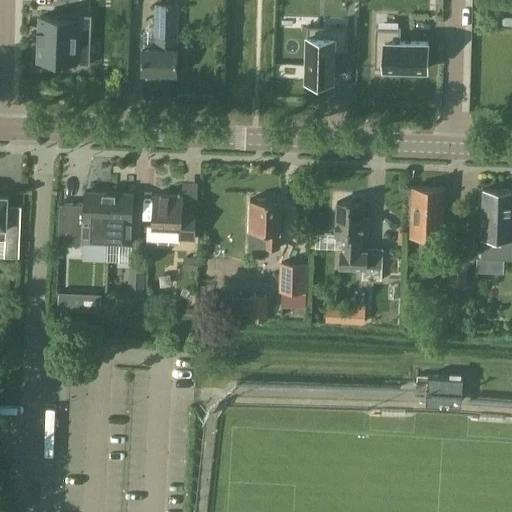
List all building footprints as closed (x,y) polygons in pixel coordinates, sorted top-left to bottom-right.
[(511,5),(504,4),(503,18),(511,19),(511,5)] [(143,47),(143,73),(145,73),(147,79),(157,79),(159,73),(177,74),(178,48),(176,48),(177,5),(156,5),(155,47),(143,47)] [(38,29),(38,41),(40,41),(39,59),(47,60),(77,61),(78,34),(91,35),(92,15),(92,14),(59,12),(58,16),(41,16),(40,29),(38,29)] [(308,25),(306,78),(334,78),(334,51),(347,51),(348,26),(308,25)] [(376,27),(375,67),(427,68),(428,41),(401,40),(401,28),(376,27)] [(411,234),(444,235),(445,188),(412,186),(411,234)] [(511,189),(484,188),(481,257),(478,257),(477,271),(502,272),(503,258),(511,258),(511,189)] [(60,202),(59,239),(108,241),(109,191),(86,190),(85,203),(60,202)] [(109,191),(108,241),(133,242),(134,192),(109,191)] [(0,226),(8,226),(9,194),(0,193),(0,226)] [(180,237),(195,238),(196,209),(182,208),(183,194),(155,193),(154,225),(148,225),(147,242),(180,243),(180,237)] [(282,198),(251,197),(249,229),(248,246),(281,247),(281,230),(280,229),(282,198)] [(362,235),(368,236),(369,217),(364,216),(365,200),(337,199),(336,234),(344,234),(343,248),(342,248),(341,265),(367,266),(368,249),(362,249),(362,235)] [(7,255),(20,256),(21,231),(8,231),(7,255)] [(308,262),(281,261),(280,289),(307,290),(308,262)] [(143,295),(144,266),(130,265),(129,294),(143,295)] [(251,294),(250,317),(281,318),(282,290),(267,286),(250,285),(250,294),(251,294)] [(58,289),(58,306),(99,307),(100,290),(58,289)] [(327,303),(326,320),(364,322),(366,302),(351,301),(351,304),(327,303)] [(427,397),(462,399),(464,377),(428,374),(427,397)]
